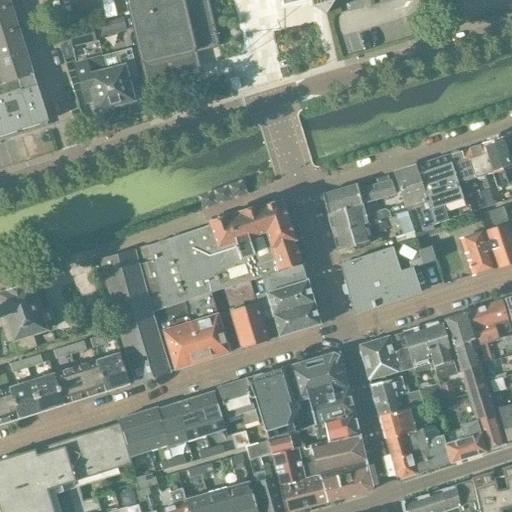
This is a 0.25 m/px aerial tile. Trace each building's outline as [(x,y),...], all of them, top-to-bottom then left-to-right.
[(0,0),(0,9),(11,6),(9,0),(0,0)] [(196,38),(203,36),(194,0),(130,0),(151,86),(175,80),(171,68),(185,64),(182,50),(189,48),(187,40),(196,38)] [(280,0),(282,7),(311,0),(313,7),(326,15),(334,2),(333,0),(280,0)] [(0,34),(19,28),(11,6),(0,9),(0,34)] [(125,26),(123,17),(94,25),(96,33),(125,26)] [(96,41),(92,26),(66,33),(70,48),(96,41)] [(0,34),(0,59),(26,51),(19,28),(0,34)] [(0,59),(0,85),(33,75),(26,51),(0,59)] [(103,57),(116,106),(134,101),(130,85),(132,85),(130,79),(137,77),(131,55),(120,58),(118,52),(103,57)] [(74,64),(82,92),(89,90),(90,96),(92,95),(96,111),(116,106),(103,57),(74,64)] [(0,136),(48,121),(33,75),(0,85),(0,136)] [(511,133),(502,137),(511,167),(511,133)] [(502,137),(482,143),(482,144),(492,173),(496,188),(511,182),(511,167),(502,137)] [(482,144),(465,150),(479,191),(488,188),(485,175),(492,173),(482,144)] [(463,150),(448,155),(458,184),(463,183),(467,195),(474,193),(479,191),(465,150),(463,150)] [(446,156),(416,166),(434,225),(471,212),(468,205),(464,206),(463,199),(458,184),(448,155),(446,156)] [(416,166),(393,174),(407,213),(416,210),(421,229),(434,225),(416,166)] [(327,214),(360,204),(395,195),(391,180),(358,190),(356,184),(321,195),(327,214)] [(488,188),(479,191),(484,208),(493,205),(488,188)] [(479,191),(474,193),(479,210),(484,208),(479,191)] [(251,280),(260,277),(301,264),(294,241),(295,241),(283,206),(276,203),(259,208),(209,225),(209,226),(148,246),(153,262),(166,308),(182,302),(210,293),(251,280)] [(332,233),(384,218),(390,217),(405,212),(402,203),(387,207),(388,212),(385,210),(364,215),(360,204),(327,214),(332,233)] [(492,231),(484,234),(496,269),(511,263),(511,235),(509,226),(503,207),(486,213),(492,231)] [(395,216),(400,235),(411,232),(405,213),(395,216)] [(387,229),(384,218),(332,233),(337,253),(341,252),(372,242),(370,234),(387,229)] [(471,276),(496,269),(484,234),(459,241),(470,273),(471,276)] [(417,251),(428,248),(424,236),(413,240),(414,242),(417,251)] [(411,268),(433,261),(428,248),(417,251),(414,242),(341,265),(353,309),(354,308),(359,311),(360,312),(361,312),(373,308),(375,307),(419,293),(411,268)] [(166,308),(153,262),(137,267),(133,252),(102,261),(125,342),(137,382),(167,372),(149,313),(166,308)] [(301,264),(260,277),(266,293),(306,281),(301,264)] [(256,302),(255,303),(261,319),(263,319),(273,316),(313,303),(306,281),(266,293),(260,277),(251,280),(257,301),(256,302)] [(43,328),(55,324),(50,308),(40,311),(31,284),(0,293),(0,329),(1,329),(7,345),(12,343),(16,355),(35,349),(32,337),(45,333),(43,328)] [(182,302),(189,324),(163,332),(175,370),(229,353),(210,293),(182,302)] [(511,330),(502,300),(470,311),(479,338),(480,342),(498,337),(497,335),(511,330)] [(270,340),(263,319),(261,319),(255,303),(244,307),(256,345),(270,340)] [(263,319),(270,340),(319,325),(313,303),(273,316),(263,319)] [(242,349),(256,345),(244,307),(232,311),(241,345),(242,349)] [(460,369),(478,363),(471,340),(479,338),(470,311),(444,320),(460,369)] [(422,326),(434,370),(437,381),(456,375),(449,352),(441,324),(440,321),(422,326)] [(415,375),(434,370),(422,326),(403,332),(413,367),(415,375)] [(413,367),(403,332),(388,337),(359,346),(368,380),(413,367)] [(92,348),(107,344),(104,335),(89,340),(92,348)] [(83,342),(67,347),(70,355),(85,351),(83,342)] [(487,343),(480,344),(485,362),(492,361),(487,343)] [(70,355),(67,347),(53,351),(56,360),(70,355)] [(307,399),(347,387),(338,358),(333,353),(287,367),(280,369),(246,380),(255,410),(259,423),(264,441),(291,433),(294,432),(291,423),(296,414),(293,404),(307,399)] [(96,361),(105,391),(128,384),(119,354),(96,361)] [(39,355),(23,360),(26,369),(42,364),(39,355)] [(26,369),(23,360),(9,365),(12,374),(26,369)] [(74,368),(83,398),(105,391),(96,361),(74,368)] [(460,369),(476,421),(486,451),(504,446),(478,363),(460,369)] [(52,375),(61,405),(83,398),(74,368),(52,375)] [(30,382),(39,412),(61,405),(52,375),(30,382)] [(378,417),(379,417),(402,411),(409,409),(423,406),(418,389),(405,392),(403,383),(407,381),(406,376),(370,385),(378,417)] [(246,380),(245,380),(217,389),(218,391),(216,391),(223,420),(238,417),(241,428),(259,423),(255,410),(246,380)] [(451,380),(438,383),(443,401),(456,397),(451,380)] [(493,395),(505,391),(502,380),(490,383),(493,395)] [(9,388),(18,418),(39,412),(30,382),(9,388)] [(438,383),(418,389),(423,406),(443,401),(438,383)] [(313,425),(353,413),(347,388),(347,387),(307,399),(313,425)] [(0,391),(0,423),(18,418),(9,388),(0,391)] [(214,392),(194,398),(205,435),(226,429),(214,392)] [(205,435),(194,398),(175,404),(187,441),(205,435)] [(187,441),(175,404),(158,409),(158,407),(156,408),(168,447),(187,441)] [(511,404),(497,409),(508,444),(511,442),(511,404)] [(168,447),(156,408),(137,414),(149,451),(166,445),(167,447),(168,447)] [(385,439),(422,428),(429,426),(426,416),(412,420),(409,409),(402,411),(379,417),(385,439)] [(357,428),(353,413),(313,425),(317,438),(357,428)] [(149,451),(137,414),(119,419),(120,423),(121,423),(129,453),(131,456),(149,451)] [(486,451),(476,421),(460,426),(460,429),(446,434),(449,442),(445,444),(451,463),(486,451)] [(45,446),(57,487),(66,485),(74,511),(90,511),(100,509),(97,498),(82,502),(76,481),(133,464),(129,453),(121,423),(45,446)] [(422,428),(385,439),(396,477),(401,479),(451,463),(445,444),(442,436),(426,441),(422,428)] [(264,441),(269,456),(296,450),(301,448),(296,431),(294,432),(291,433),(264,441)] [(312,446),(315,459),(316,463),(331,459),(335,472),(366,464),(358,432),(312,446)] [(236,450),(246,447),(248,447),(244,433),(232,437),(236,450)] [(248,447),(246,447),(249,459),(259,456),(256,444),(248,447)] [(221,445),(210,449),(212,457),(224,453),(221,445)] [(54,511),(48,490),(57,487),(45,446),(0,460),(0,511),(54,511)] [(212,457),(210,449),(198,452),(200,460),(212,457)] [(309,478),(305,462),(300,463),(296,450),(269,456),(285,510),(285,511),(291,511),(316,506),(310,482),(305,484),(304,479),(309,478)] [(243,463),(241,455),(230,458),(232,466),(243,463)] [(183,456),(171,459),(173,467),(185,464),(183,456)] [(173,467),(171,459),(160,463),(162,470),(173,467)] [(310,482),(316,506),(369,492),(372,487),(366,464),(335,472),(331,459),(316,463),(315,459),(305,462),(309,478),(304,479),(305,484),(310,482)] [(211,464),(199,467),(201,475),(213,471),(211,464)] [(511,511),(511,466),(472,479),(478,511),(511,511)] [(189,478),(201,475),(199,467),(187,470),(189,478)] [(261,468),(252,471),(255,483),(263,511),(281,511),(281,510),(267,467),(261,468)] [(148,487),(157,485),(155,477),(153,478),(151,474),(136,478),(139,490),(148,487)] [(401,503),(403,511),(457,511),(459,511),(478,511),(472,479),(454,486),(401,503)] [(257,511),(249,482),(227,487),(234,511),(257,511)] [(165,511),(165,509),(154,511),(150,511),(147,495),(150,495),(148,487),(139,490),(142,502),(144,511),(165,511)] [(234,511),(227,487),(207,493),(211,511),(234,511)] [(168,489),(161,491),(162,496),(165,509),(165,511),(187,511),(182,491),(170,494),(168,489)] [(188,511),(211,511),(207,493),(185,499),(188,511)] [(144,511),(142,502),(106,511),(144,511)]
